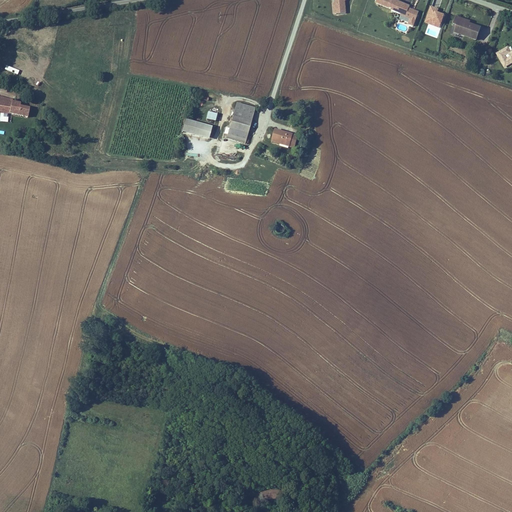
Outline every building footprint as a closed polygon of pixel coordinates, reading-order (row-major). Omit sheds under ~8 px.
[(334,0),(335,3),(332,3),(334,15),(346,14),(345,2),(346,0),(334,0)] [(420,14),(410,11),(411,8),(390,0),(379,0),(377,4),(393,10),(393,12),(403,16),(402,17),(412,20),(410,26),(415,27),(420,14)] [(438,11),(439,9),(431,6),(425,22),(440,28),(446,14),(438,11)] [(452,26),(456,27),(457,23),(467,27),(468,25),(468,23),(455,19),(452,26)] [(454,34),(475,41),(479,29),(468,25),(467,27),(457,23),(456,27),(454,34)] [(507,48),(496,55),(504,69),(511,63),(511,52),(511,53),(507,48)] [(17,75),(19,70),(8,66),(7,71),(17,75)] [(0,95),(0,112),(10,113),(10,112),(29,116),(30,106),(21,104),(21,101),(12,99),(13,98),(0,95)] [(245,145),(255,109),(237,104),(230,130),(228,136),(227,140),(245,145)] [(215,123),(217,116),(208,114),(206,121),(215,123)] [(213,129),(187,122),(184,135),(209,142),(213,129)] [(299,137),(275,130),(272,143),(295,150),(299,137)] [(258,501),(287,500),(287,488),(257,490),(258,501)]
